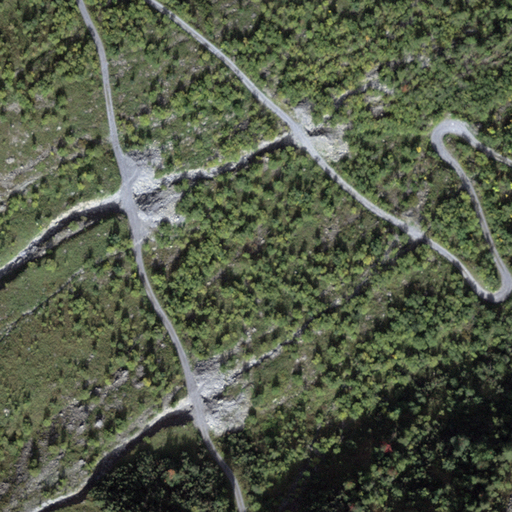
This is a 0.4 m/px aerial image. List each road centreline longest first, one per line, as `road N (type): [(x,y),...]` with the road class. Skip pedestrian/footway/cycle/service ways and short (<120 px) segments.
road 1 (track): [(511,165),(452,130),(431,140),(461,176),(506,282),(499,297),(488,299),(454,261),(324,171),(284,118),(146,0)]
road 2 (track): [(77,0),(99,53),(137,269),(182,357),(206,441),(241,511)]
